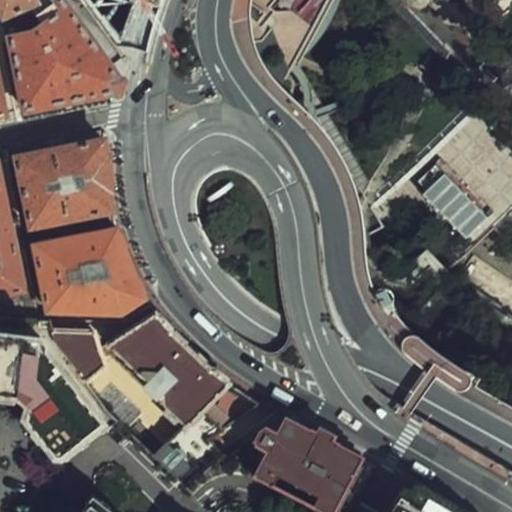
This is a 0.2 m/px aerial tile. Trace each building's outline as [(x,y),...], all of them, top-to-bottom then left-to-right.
[(40,0),(0,0),(0,23),(4,30),(48,10),(40,0)] [(29,37),(9,41),(21,105),(34,113),(120,101),(116,85),(126,81),(70,0),(68,0),(60,20),(47,32),(29,37)] [(423,157),(474,109),(439,64),(433,56),(389,0),(272,0),(371,205),(423,157)] [(0,118),(8,117),(0,63),(0,118)] [(112,144),(16,157),(30,234),(116,225),(115,218),(122,218),(120,160),(113,161),(112,144)] [(0,164),(0,303),(28,300),(7,163),(0,164)] [(128,234),(33,246),(46,317),(122,320),(147,307),(128,234)] [(219,381),(154,318),(121,351),(186,415),(219,381)] [(42,343),(0,337),(0,416),(24,418),(60,465),(108,425),(42,343)] [(338,511),(368,460),(286,415),(276,433),(256,422),(249,436),(269,447),(254,474),(323,511),(338,511)] [(179,475),(195,463),(174,438),(159,451),(179,475)] [(111,511),(83,490),(65,511),(111,511)] [(440,511),(409,491),(396,511),(440,511)]
